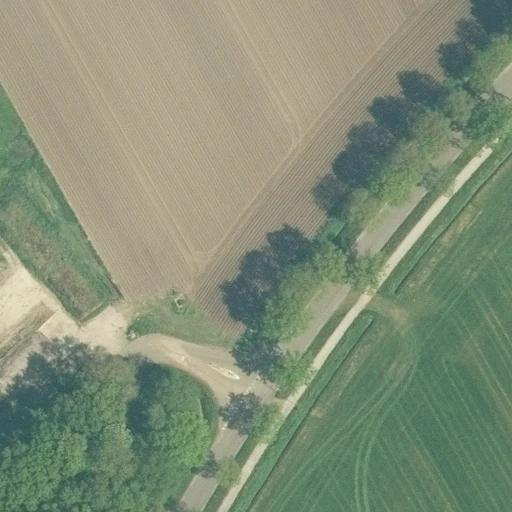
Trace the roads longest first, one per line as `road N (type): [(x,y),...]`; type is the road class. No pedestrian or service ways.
road 1 (secondary): [(269,389),(511,83)]
road 2 (tertiary): [(0,486),(125,374),(168,356),(269,389)]
road 3 (secondary): [(192,511),(269,389)]
